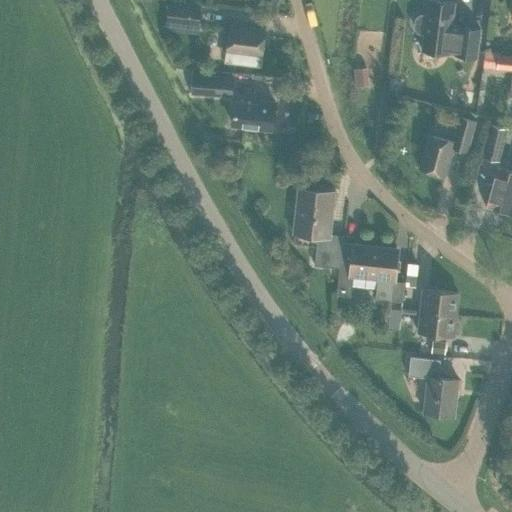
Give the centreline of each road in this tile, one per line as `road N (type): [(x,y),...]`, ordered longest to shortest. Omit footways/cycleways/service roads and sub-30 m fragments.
road 1 (tertiary): [(444,493),(369,427),(265,306),(97,0)]
road 2 (unclassified): [(511,298),(360,172),(322,90),(297,0)]
road 3 (unclassified): [(444,493),(472,456),(511,346)]
